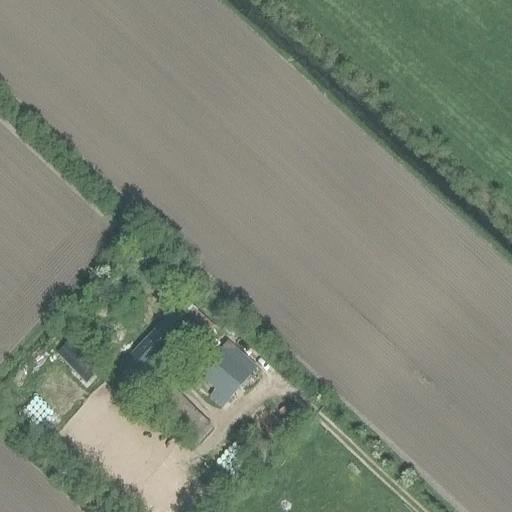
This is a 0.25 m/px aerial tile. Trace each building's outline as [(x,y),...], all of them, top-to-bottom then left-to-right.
[(178,306),(174,312),(204,339),(214,328),(189,305),(184,311),(178,306)] [(173,315),(123,368),(137,381),(187,328),(173,315)] [(264,373),(272,364),(243,337),(234,345),(264,373)] [(209,399),(221,409),(256,369),(226,343),(198,376),(215,391),(209,399)] [(98,378),(81,360),(68,373),(85,390),(98,378)] [(196,444),(216,426),(172,378),(152,397),(196,444)]
